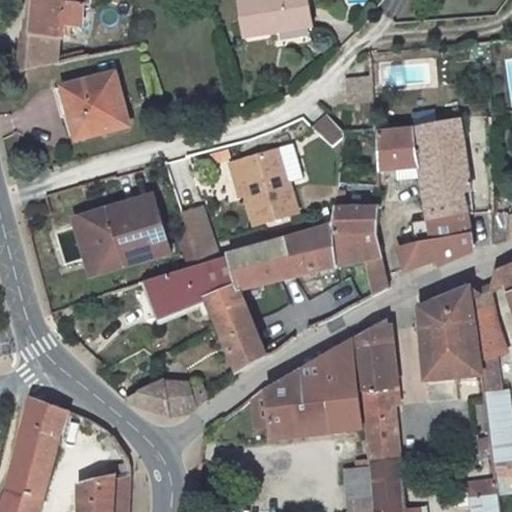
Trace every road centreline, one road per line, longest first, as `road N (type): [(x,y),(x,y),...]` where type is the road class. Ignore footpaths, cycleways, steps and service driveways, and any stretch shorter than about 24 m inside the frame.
road 1 (residential): [(511,253),(305,345),(222,398),(156,457)]
road 2 (secondary): [(50,359),(34,334),(0,204)]
road 3 (secondary): [(156,457),(146,434),(50,359)]
